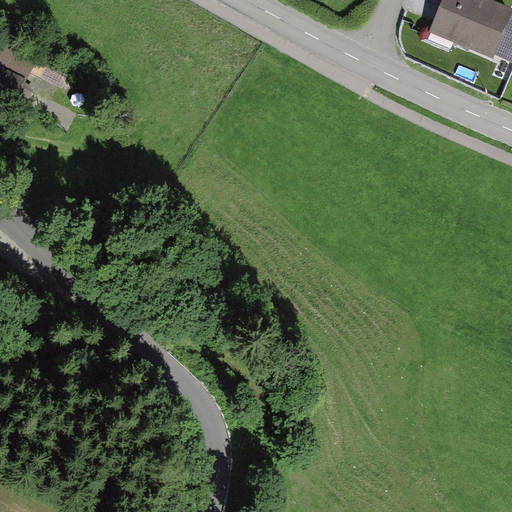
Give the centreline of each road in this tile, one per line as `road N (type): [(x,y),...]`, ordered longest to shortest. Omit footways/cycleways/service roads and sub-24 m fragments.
road 1 (unclassified): [(210,511),(219,459),(196,395),(0,209)]
road 2 (tertiary): [(360,62),(511,129)]
road 3 (tertiary): [(248,0),(360,62)]
